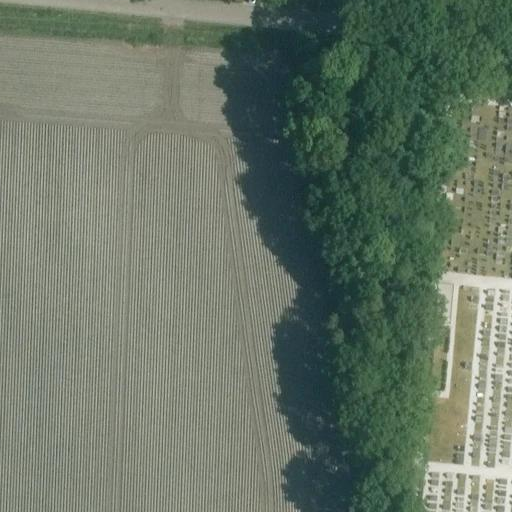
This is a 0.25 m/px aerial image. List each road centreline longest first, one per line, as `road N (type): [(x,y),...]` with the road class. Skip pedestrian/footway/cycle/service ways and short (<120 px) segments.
road 1 (residential): [(357,24),(71,0)]
road 2 (residential): [(511,40),(357,24)]
